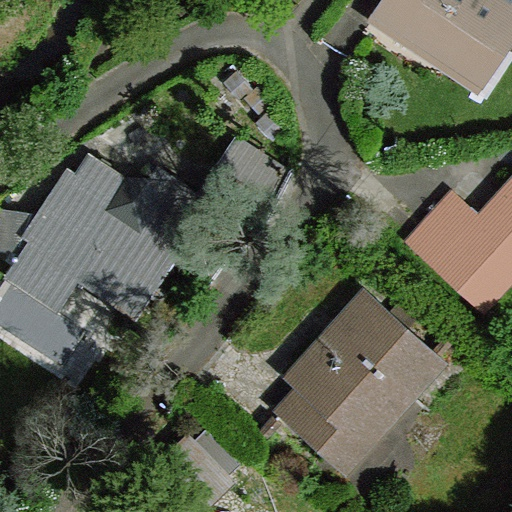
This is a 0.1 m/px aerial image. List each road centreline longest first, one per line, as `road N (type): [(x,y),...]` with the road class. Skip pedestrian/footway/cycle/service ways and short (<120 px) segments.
road 1 (residential): [(0,167),(127,80),(212,36),(245,30),(286,46),(317,99),(321,172),(297,217),(194,347)]
road 2 (residential): [(194,347),(58,511)]
